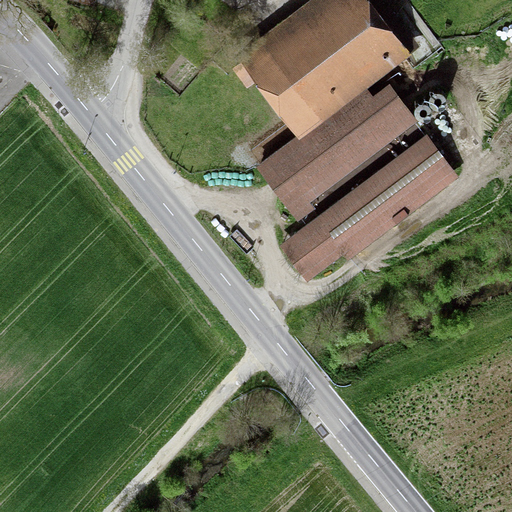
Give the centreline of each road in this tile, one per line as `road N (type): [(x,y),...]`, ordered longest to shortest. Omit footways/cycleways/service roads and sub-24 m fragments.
road 1 (secondary): [(415,511),(91,114)]
road 2 (track): [(275,343),(113,511)]
road 3 (secondary): [(91,114),(0,11)]
road 4 (unclassified): [(142,0),(121,74),(91,114)]
